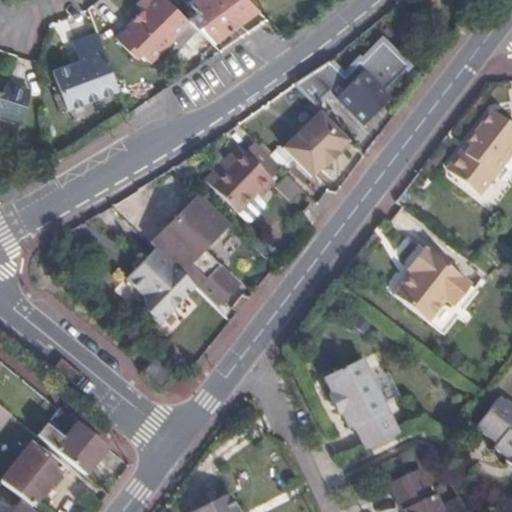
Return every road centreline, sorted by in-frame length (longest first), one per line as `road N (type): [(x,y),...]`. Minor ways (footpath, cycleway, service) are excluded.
road 1 (unclassified): [(365,0),(226,104),(0,231)]
road 2 (tertiary): [(504,15),(243,354)]
road 3 (unclassified): [(0,298),(177,441)]
road 4 (residential): [(243,354),(268,387),(329,511)]
